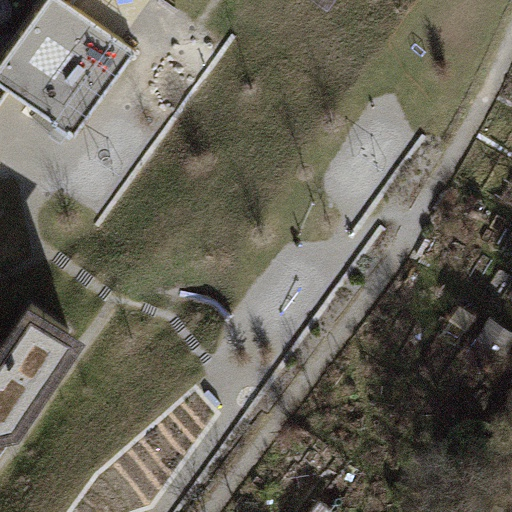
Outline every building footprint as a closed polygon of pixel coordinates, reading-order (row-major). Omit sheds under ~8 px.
[(67,0),(47,0),(0,67),(0,83),(74,135),(135,47),(67,0)] [(489,320),(469,307),(449,340),(469,352),(489,320)] [(0,425),(9,423),(22,432),(77,344),(41,321),(6,373),(0,373),(0,425)] [(511,334),(500,326),(490,343),(478,362),(503,378),(511,363),(511,334)] [(445,349),(429,374),(447,384),(462,360),(445,349)]
